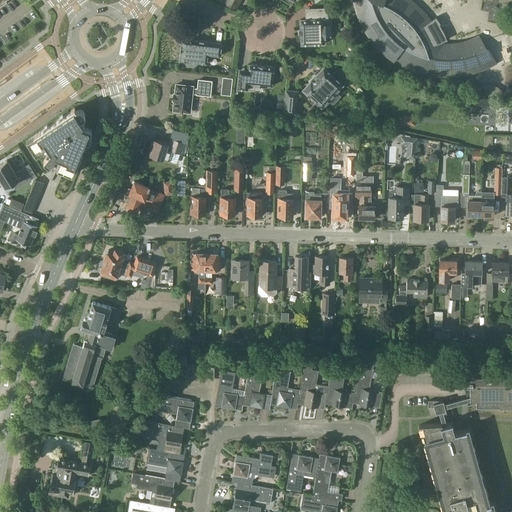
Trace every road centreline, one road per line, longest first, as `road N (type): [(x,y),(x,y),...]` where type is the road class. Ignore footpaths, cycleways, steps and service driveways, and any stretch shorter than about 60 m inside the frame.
road 1 (residential): [(511,240),(73,227)]
road 2 (residential): [(360,511),(366,442),(351,429),(218,435),(198,511)]
road 3 (tertiary): [(0,474),(20,371),(54,277)]
